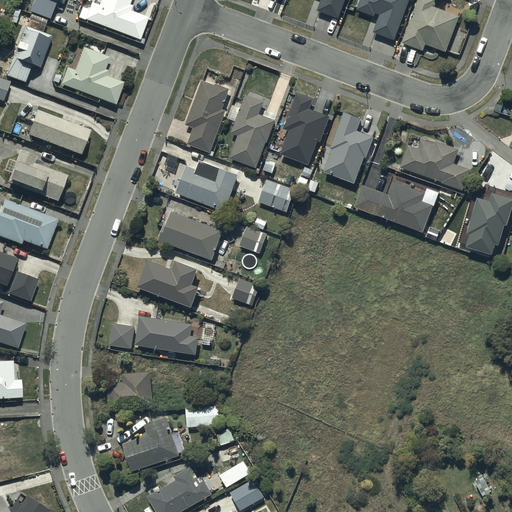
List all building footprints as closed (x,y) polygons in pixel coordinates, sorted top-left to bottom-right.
[(65,0),(34,0),(29,15),(50,22),(56,4),(63,7),(65,0)] [(132,0),(101,0),(99,8),(91,5),(85,22),(141,42),(149,20),(131,13),(133,8),(130,7),(132,0)] [(339,21),(346,0),(322,0),(317,14),(339,21)] [(395,43),(410,0),(362,0),(358,13),(375,19),(376,16),(380,17),(374,35),(395,43)] [(436,2),(429,0),(418,0),(402,45),(423,53),(425,47),(446,55),(459,19),(433,9),(436,2)] [(52,39),(24,29),(6,78),(25,86),(31,71),(39,71),(52,39)] [(75,73),(67,70),(61,87),(115,108),(124,85),(106,79),(108,74),(105,73),(110,60),(83,50),(75,73)] [(10,84),(0,80),(0,102),(2,104),(10,84)] [(215,88),(202,83),(185,127),(194,131),(188,147),(210,155),(226,114),(222,112),(230,92),(216,86),(215,88)] [(313,102),(298,96),(284,131),(289,133),(280,156),(308,167),(318,144),(321,145),(331,120),(310,112),(313,102)] [(265,104),(245,98),(231,136),(238,138),(230,161),(257,170),(266,146),(268,146),(276,123),(260,117),(265,104)] [(37,113),(33,124),(29,123),(26,131),(30,132),(28,138),(81,159),(90,133),(37,113)] [(361,119),(343,113),(330,148),(332,149),(324,172),(354,183),(364,157),(366,158),(374,137),(357,131),(361,119)] [(422,142),(419,151),(409,147),(401,170),(411,174),(410,174),(463,193),(471,172),(455,166),(460,152),(437,144),(436,147),(422,142)] [(37,159),(20,153),(9,185),(58,203),(67,179),(34,167),(37,159)] [(197,172),(188,169),(177,196),(225,215),(239,178),(201,164),(197,172)] [(266,181),(258,203),(287,214),(295,192),(266,181)] [(389,198),(363,188),(355,210),(423,236),(434,208),(424,205),(427,197),(394,184),(389,198)] [(509,227),(511,216),(511,199),(494,194),(491,204),(479,200),(467,237),(471,238),(467,249),(493,257),(496,245),(499,246),(506,226),(509,227)] [(58,223),(4,203),(0,215),(0,239),(21,248),(23,244),(46,253),(58,223)] [(213,264),(224,234),(172,214),(167,228),(165,227),(159,244),(213,264)] [(247,229),(240,248),(260,255),(267,236),(247,229)] [(0,286),(7,289),(8,286),(11,288),(8,296),(30,304),(38,283),(20,276),(20,275),(13,272),(17,263),(0,256),(0,286)] [(175,274),(149,264),(139,292),(193,312),(200,293),(193,290),(199,275),(177,267),(175,274)] [(261,285),(243,278),(234,298),(253,305),(261,285)] [(0,316),(4,306),(0,304),(0,346),(16,352),(25,327),(0,318),(0,316)] [(194,328),(140,319),(136,348),(197,357),(199,340),(192,339),(194,328)] [(135,330),(113,326),(110,347),(132,351),(135,330)] [(0,400),(21,400),(20,381),(13,381),(12,364),(0,363),(0,400)] [(109,385),(110,413),(154,411),(152,375),(123,376),(124,384),(109,385)] [(218,408),(187,409),(188,430),(219,428),(218,408)] [(425,417),(416,413),(398,449),(407,453),(425,417)] [(149,438),(123,446),(132,474),(180,459),(179,456),(185,454),(180,437),(174,439),(168,421),(146,428),(149,438)] [(511,436),(503,432),(498,442),(511,448),(511,436)] [(236,446),(217,453),(223,472),(243,465),(236,446)] [(320,448),(316,455),(335,464),(338,457),(320,448)] [(177,483),(148,499),(155,511),(187,511),(213,498),(212,496),(218,493),(207,474),(197,479),(192,469),(175,479),(177,483)] [(361,488),(327,476),(312,511),(340,511),(345,499),(356,503),(361,488)] [(254,482),(230,495),(240,511),(242,511),(264,500),(254,482)] [(48,511),(27,499),(19,511),(48,511)]
